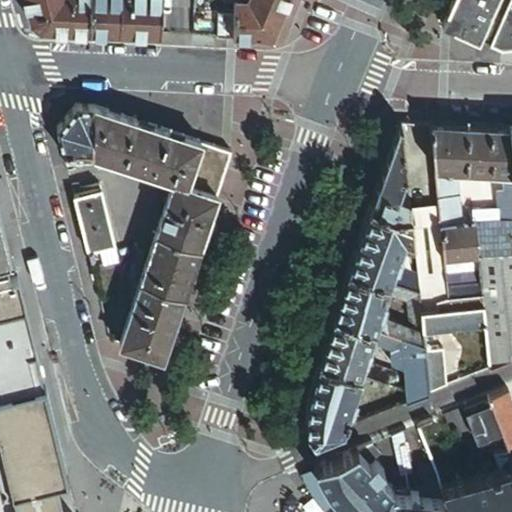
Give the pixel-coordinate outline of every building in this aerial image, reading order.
[(40,28),(90,30),(91,0),(25,0),(31,20),(40,28)] [(91,0),(90,30),(120,31),(121,0),(91,0)] [(121,0),(120,31),(160,33),(162,0),(121,0)] [(289,0),(248,0),(249,0),(248,0),(235,0),(235,13),(234,37),(267,38),(275,33),(289,0)] [(478,38),(495,0),(452,0),(442,22),(478,38)] [(511,0),(509,0),(490,44),(511,45),(511,0)] [(219,36),(234,37),(235,13),(220,12),(219,36)] [(92,153),(94,104),(76,104),(57,127),(66,164),(92,162),(92,153)] [(232,150),(94,104),(92,153),(174,180),(120,342),(162,357),(232,150)] [(399,121),(371,205),(395,210),(409,209),(409,207),(407,191),(397,188),(403,170),(405,170),(399,121)] [(511,157),(509,127),(429,123),(433,167),(453,168),(501,170),(511,170),(511,157)] [(453,168),(433,167),(436,204),(438,224),(461,221),(457,175),(453,168)] [(397,188),(407,191),(405,170),(403,170),(397,188)] [(511,170),(501,170),(503,191),(496,192),(497,207),(499,218),(511,217),(511,170)] [(74,195),(88,250),(115,243),(101,188),(74,195)] [(436,204),(409,207),(409,209),(411,228),(438,224),(436,204)] [(395,210),(371,205),(349,268),(390,281),(394,271),(396,264),(398,264),(403,251),(401,250),(405,236),(412,239),(411,228),(409,209),(395,210)] [(497,207),(472,209),(473,221),(474,221),(499,218),(497,207)] [(0,259),(9,257),(11,256),(0,210),(0,259)] [(511,217),(499,218),(474,221),(478,254),(511,250),(511,217)] [(461,221),(438,224),(441,258),(478,254),(474,221),(473,221),(461,221)] [(441,258),(438,224),(411,228),(412,239),(414,255),(417,275),(418,289),(418,290),(420,305),(446,295),(441,258)] [(414,255),(412,239),(405,236),(401,250),(403,251),(414,255)] [(88,250),(91,263),(119,256),(115,243),(88,250)] [(511,250),(478,254),(482,291),(484,303),(486,324),(491,367),(511,358),(511,250)] [(478,254),(441,258),(446,295),(451,295),(482,291),(478,254)] [(0,259),(0,511),(74,511),(14,273),(13,274),(9,257),(0,259)] [(387,291),(390,281),(349,268),(334,315),(374,328),(377,320),(379,312),(382,312),(386,300),(383,299),(387,291)] [(390,281),(418,289),(417,275),(398,270),(394,271),(390,281)] [(420,310),(420,305),(418,290),(418,289),(390,281),(387,291),(391,296),(407,301),(408,326),(383,318),(377,320),(374,328),(400,336),(424,344),(423,330),(420,310)] [(484,303),(482,291),(451,295),(452,307),(484,303)] [(452,307),(451,295),(446,295),(420,305),(420,310),(452,307)] [(455,327),(486,324),(484,303),(452,307),(455,327)] [(452,307),(420,310),(423,330),(455,327),(452,307)] [(371,337),(374,328),(334,315),(318,362),(359,374),(361,366),(364,357),(366,357),(370,345),(368,345),(371,337)] [(405,367),(400,336),(374,328),(371,337),(375,342),(389,346),(391,364),(405,367)] [(425,351),(424,344),(400,336),(405,367),(407,388),(408,400),(429,392),(425,351)] [(429,392),(446,385),(442,349),(425,351),(429,392)] [(355,391),(361,374),(359,374),(318,362),(313,380),(311,391),(308,409),(307,417),(307,429),(316,438),(344,426),(344,424),(350,408),(352,408),(356,395),(354,395),(355,391)] [(361,374),(398,385),(401,374),(370,365),(361,366),(359,374),(361,374)] [(489,395),(507,446),(511,444),(511,399),(508,387),(489,395)] [(511,460),(507,446),(489,395),(441,414),(446,428),(461,465),(469,465),(491,458),(496,470),(511,465),(511,460)] [(371,442),(358,447),(368,463),(375,458),(380,455),(371,442)] [(447,511),(442,497),(414,496),(414,491),(407,491),(406,496),(386,495),(386,493),(390,490),(377,473),(383,469),(375,458),(368,463),(358,447),(315,465),(321,481),(333,499),(346,511),(447,511)] [(511,511),(511,465),(496,470),(439,487),(442,497),(447,511),(511,511)] [(442,497),(439,487),(436,480),(420,486),(419,491),(414,491),(414,496),(442,497)]
